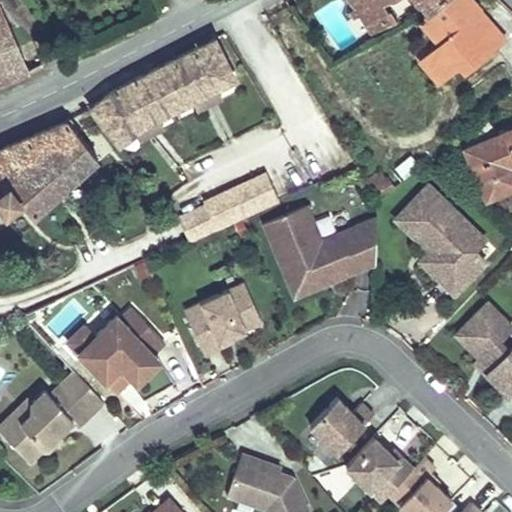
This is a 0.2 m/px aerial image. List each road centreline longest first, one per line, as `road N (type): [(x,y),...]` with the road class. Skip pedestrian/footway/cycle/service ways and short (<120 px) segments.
road 1 (residential): [(511,485),(374,348),(328,345),(152,438),(39,511)]
road 2 (unclassified): [(0,115),(231,0)]
road 3 (unknown): [(0,301),(156,235)]
